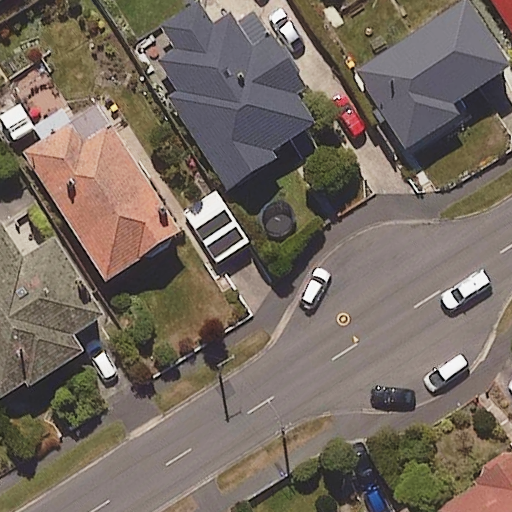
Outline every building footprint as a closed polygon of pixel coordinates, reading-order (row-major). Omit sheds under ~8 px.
[(324,121),(245,0),(239,0),(206,22),(196,6),(144,40),(177,91),(166,98),(227,193),(276,161),(272,155),(324,121)] [(511,0),(489,0),(511,35),(511,0)] [(509,72),(466,3),(355,72),(406,155),(461,121),(453,107),(509,72)] [(178,237),(98,108),(23,155),(104,284),(178,237)] [(248,245),(217,193),(185,212),(216,264),(248,245)] [(20,263),(0,230),(0,406),(1,407),(82,357),(72,341),(102,322),(52,242),(20,263)] [(511,511),(511,460),(433,511),(511,511)]
